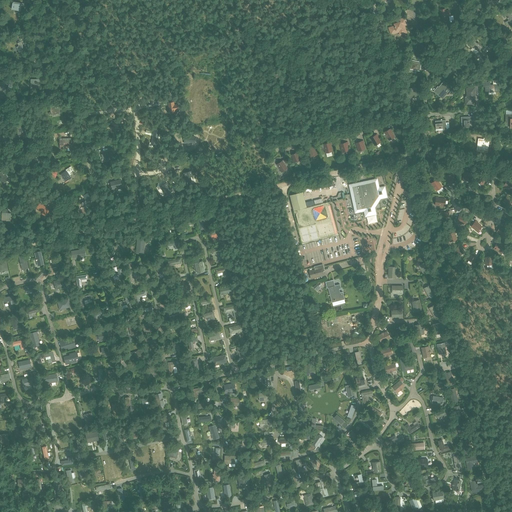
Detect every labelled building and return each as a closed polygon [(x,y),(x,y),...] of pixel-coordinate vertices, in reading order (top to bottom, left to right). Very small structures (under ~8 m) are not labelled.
[(11,9),(21,11),(22,3),(12,1),(11,9)] [(440,9),(441,20),(447,19),(447,16),(450,16),(449,10),(446,10),(445,8),(440,9)] [(398,32),(399,35),(407,33),(405,25),(408,25),(405,17),(395,20),(395,22),(393,23),(394,25),(388,27),(390,35),(398,32)] [(28,48),(24,40),(17,43),(18,46),(16,47),(19,53),(28,48)] [(474,40),(469,46),(472,48),(473,47),(475,50),(478,52),(480,50),(483,47),(478,42),(477,43),(474,40)] [(480,51),(480,50),(478,52),(477,53),(475,56),(477,58),(478,58),(479,57),(480,58),(481,60),(484,62),(489,57),(484,53),(484,52),(483,53),(480,51)] [(408,68),(419,71),(422,62),(410,59),(408,68)] [(450,68),(457,75),(463,69),(458,64),(459,63),(456,60),(455,62),(450,68)] [(31,88),(39,88),(39,82),(42,82),(42,75),(38,75),(38,79),(31,79),(31,88)] [(434,92),(441,98),(451,87),(444,81),(434,92)] [(485,93),(495,92),(499,92),(498,84),(490,85),(490,82),(483,82),(483,87),(485,87),(485,93)] [(475,91),(478,91),(478,84),(474,84),(475,87),(468,88),(468,96),(465,96),(466,104),(476,103),(475,91)] [(408,91),(408,98),(420,97),(419,88),(404,88),(404,92),(408,91)] [(172,102),(167,103),(170,113),(175,111),(174,109),(178,108),(177,103),(173,104),(172,102)] [(49,107),(51,115),(61,113),(59,105),(49,107)] [(464,127),(469,127),(469,120),(474,120),(473,116),(461,117),(461,127),(464,127)] [(442,128),(443,130),(446,130),(445,120),(435,121),(436,128),(442,128)] [(16,129),(18,137),(23,136),(23,135),(27,134),(25,127),(22,128),(16,129)] [(387,137),(388,140),(395,137),(391,131),(392,130),(391,128),(384,132),(387,137)] [(154,130),(151,144),(156,145),(159,131),(154,130)] [(195,133),(185,136),(187,143),(197,140),(195,133)] [(373,143),(375,146),(381,142),(377,137),(378,136),(377,134),(370,138),(373,143)] [(477,151),(487,152),(489,137),(484,136),(484,139),(479,139),(477,151)] [(59,138),(59,146),(71,146),(71,138),(59,138)] [(357,148),(358,151),(365,149),(363,143),(364,143),(363,140),(356,143),(358,148),(357,148)] [(324,150),(325,153),(332,151),(330,145),(332,144),(331,142),(323,144),(325,150),(324,150)] [(341,149),(342,153),(349,151),(347,144),(348,144),(347,142),(340,144),(341,149)] [(309,154),(310,158),(317,155),(314,149),(316,149),(315,146),(307,149),(309,154)] [(114,157),(112,148),(107,150),(101,152),(102,156),(107,155),(108,158),(109,158),(114,157)] [(293,160),(294,163),(300,160),(298,155),(299,154),(298,152),(291,155),(293,160)] [(26,157),(31,167),(39,163),(36,156),(33,157),(32,155),(26,157)] [(279,170),(281,173),(287,169),(284,165),(287,163),(284,159),(276,164),(280,169),(279,170)] [(70,175),(72,173),(75,171),(71,166),(66,170),(60,175),(65,182),(71,177),(70,175)] [(0,171),(0,180),(2,184),(10,180),(6,173),(3,174),(2,171),(0,171)] [(198,182),(199,173),(194,173),(188,172),(187,177),(193,177),(192,181),(193,181),(198,182)] [(447,180),(449,184),(455,181),(453,174),(454,174),(453,172),(446,175),(448,180),(447,180)] [(463,180),(470,181),(470,175),(471,175),(471,173),(464,172),(463,177),(463,180)] [(477,181),(482,184),(485,179),(486,180),(487,178),(480,175),(478,179),(477,181)] [(433,188),(435,191),(441,186),(437,181),(438,180),(436,178),(430,183),(433,187),(433,188)] [(507,178),(503,185),(507,188),(510,190),(511,188),(511,187),(511,182),(509,181),(509,180),(507,178)] [(364,211),(365,216),(375,214),(374,207),(380,198),(386,197),(384,186),(379,188),(377,179),(354,184),(349,185),(355,213),(364,211)] [(120,182),(111,185),(114,192),(123,188),(120,182)] [(167,183),(161,185),(165,194),(172,191),(167,183)] [(290,195),(293,210),(306,207),(302,192),(290,195)] [(91,201),(88,194),(86,195),(84,196),(86,201),(81,204),(83,209),(89,207),(87,202),(91,201)] [(507,195),(503,201),(507,204),(506,204),(509,206),(511,201),(511,199),(509,197),(507,195)] [(440,206),(444,206),(445,199),(437,198),(437,197),(435,197),(434,205),(440,206)] [(41,200),(36,204),(42,212),(47,209),(41,200)] [(1,220),(10,221),(11,213),(8,212),(8,209),(0,208),(0,212),(2,212),(1,220)] [(500,216),(507,221),(510,215),(505,212),(506,211),(504,210),(500,216)] [(444,220),(448,220),(448,213),(442,212),(442,211),(439,211),(438,219),(444,220)] [(461,223),(465,224),(467,218),(461,215),(461,214),(459,213),(456,221),(462,223),(461,223)] [(198,218),(200,230),(204,229),(202,221),(208,220),(208,216),(198,218)] [(475,230),(477,232),(479,230),(480,230),(481,229),(481,228),(480,228),(481,227),(477,223),(478,222),(476,220),(471,226),(475,229),(475,230)] [(497,231),(503,236),(507,231),(502,227),(503,226),(501,225),(497,231)] [(216,237),(217,243),(221,242),(217,230),(210,232),(212,239),(216,237)] [(448,239),(450,243),(456,240),(454,234),(455,234),(455,232),(447,235),(449,239),(448,239)] [(145,239),(138,238),(136,253),(141,253),(141,254),(143,254),(144,253),(144,251),(144,247),(145,239)] [(175,245),(175,249),(179,248),(178,240),(166,242),(167,246),(175,245)] [(494,248),(500,253),(504,247),(499,244),(499,243),(498,242),(494,248)] [(114,245),(115,249),(121,247),(122,251),(126,250),(124,243),(114,245)] [(456,255),(458,257),(464,253),(460,248),(461,247),(459,245),(453,250),(456,254),(456,255)] [(219,252),(220,257),(224,256),(222,247),(211,250),(212,254),(219,252)] [(44,264),(41,251),(34,253),(37,266),(44,264)] [(468,261),(474,264),(476,261),(476,260),(478,256),(471,253),(470,254),(471,255),(468,261)] [(19,256),(22,270),(29,268),(26,255),(19,256)] [(485,259),(486,265),(492,264),(491,256),(484,257),(484,259),(485,259)] [(51,259),(53,267),(65,265),(63,257),(51,259)] [(0,271),(9,270),(6,259),(0,260),(0,271)] [(158,272),(159,275),(167,272),(163,260),(155,263),(157,268),(157,269),(158,272)] [(195,263),(197,273),(205,271),(202,261),(195,263)] [(419,266),(424,275),(430,271),(425,262),(419,266)] [(308,271),(311,279),(324,276),(323,271),(325,271),(323,264),(314,266),(315,269),(308,271)] [(388,277),(396,278),(397,267),(389,266),(388,277)] [(224,272),(225,276),(229,275),(227,267),(216,269),(217,273),(224,272)] [(124,278),(123,275),(122,268),(118,269),(118,272),(113,273),(114,277),(120,276),(120,279),(124,278)] [(127,273),(130,283),(134,282),(132,275),(140,273),(139,269),(127,273)] [(76,276),(78,288),(82,287),(81,280),(87,279),(87,275),(76,276)] [(54,281),(55,289),(66,287),(65,279),(54,281)] [(328,288),(332,302),(344,299),(343,292),(340,292),(339,289),(341,288),(340,284),(335,285),(333,280),(325,282),(327,288),(328,288)] [(317,291),(320,288),(319,287),(322,284),(319,282),(314,288),(317,291)] [(32,289),(33,293),(37,292),(35,284),(25,287),(25,291),(32,289)] [(424,288),(430,298),(436,294),(431,284),(424,288)] [(220,288),(221,295),(233,292),(232,286),(220,288)] [(168,291),(170,297),(173,295),(170,287),(161,290),(162,293),(168,291)] [(134,294),(137,306),(141,305),(139,297),(146,295),(145,291),(141,292),(134,294)] [(79,297),(81,306),(85,305),(84,300),(92,298),(91,294),(79,297)] [(10,300),(11,305),(15,304),(13,295),(3,298),(4,302),(10,300)] [(127,304),(128,308),(132,307),(130,297),(126,298),(126,300),(120,302),(121,306),(127,304)] [(180,300),(181,307),(191,305),(190,298),(180,300)] [(58,302),(60,310),(70,307),(68,299),(58,302)] [(412,301),(414,311),(421,310),(419,299),(412,301)] [(429,308),(435,318),(441,314),(435,304),(429,308)] [(233,310),(235,317),(239,316),(236,305),(224,308),(225,312),(233,310)] [(93,312),(95,319),(105,316),(103,309),(93,312)] [(392,310),(392,318),(403,317),(403,310),(392,310)] [(210,317),(211,321),(215,320),(213,312),(203,314),(204,316),(203,316),(204,318),(206,318),(210,317)] [(13,326),(14,327),(21,325),(19,315),(11,317),(12,322),(12,323),(13,326)] [(131,335),(133,335),(133,334),(138,333),(135,321),(128,323),(131,333),(130,333),(131,335)] [(143,324),(144,331),(153,329),(152,322),(143,324)] [(432,324),(434,335),(443,333),(440,323),(432,324)] [(229,328),(231,334),(238,332),(238,333),(240,332),(244,331),(242,324),(229,328)] [(415,325),(417,336),(425,334),(423,324),(415,325)] [(186,325),(187,334),(197,332),(197,328),(191,329),(190,325),(186,325)] [(395,337),(409,334),(407,328),(394,331),(395,337)] [(113,337),(112,329),(100,331),(101,333),(98,334),(100,341),(107,340),(107,338),(113,337)] [(381,343),(390,338),(387,331),(384,333),(383,332),(381,333),(381,334),(377,336),(381,343)] [(29,334),(32,343),(37,342),(38,342),(39,342),(40,341),(39,339),(37,332),(29,334)] [(209,333),(210,341),(220,339),(219,332),(209,333)] [(145,337),(146,343),(149,343),(149,342),(150,342),(150,343),(153,342),(153,340),(155,339),(154,335),(145,337)] [(197,336),(187,338),(190,350),(194,349),(193,342),(198,341),(197,336)] [(71,338),(59,341),(62,350),(68,348),(68,349),(76,347),(74,340),(72,341),(71,338)] [(20,344),(21,349),(25,348),(23,340),(12,342),(13,346),(20,344)] [(180,346),(180,351),(184,350),(183,341),(173,342),(173,346),(180,346)] [(436,344),(438,355),(447,353),(445,343),(436,344)] [(109,346),(101,347),(103,355),(105,354),(106,357),(118,354),(116,346),(110,347),(109,346)] [(239,352),(240,358),(246,356),(244,346),(238,347),(238,350),(237,350),(238,352),(239,352)] [(391,346),(380,349),(382,357),(386,356),(386,357),(389,356),(389,355),(393,354),(391,346)] [(421,348),(423,358),(431,356),(429,346),(421,348)] [(133,360),(145,357),(143,349),(130,353),(133,360)] [(50,357),(51,362),(56,361),(53,351),(44,354),(45,358),(50,357)] [(70,355),(64,356),(66,364),(77,362),(76,359),(79,358),(77,351),(69,353),(70,355)] [(213,358),(214,365),(227,363),(225,355),(213,358)] [(414,369),(412,362),(406,363),(405,357),(399,358),(402,371),(414,369)] [(189,359),(191,372),(199,371),(197,358),(189,359)] [(19,364),(20,369),(31,367),(30,360),(28,360),(20,362),(20,361),(19,362),(19,364)] [(303,362),(305,373),(314,372),(312,360),(303,362)] [(169,368),(170,374),(174,374),(173,366),(178,365),(178,361),(168,363),(169,368)] [(394,363),(384,365),(386,373),(390,372),(390,373),(393,372),(393,371),(396,370),(394,363)] [(78,371),(80,376),(83,375),(81,366),(70,369),(71,373),(78,371)] [(145,376),(147,376),(157,374),(155,367),(144,369),(145,374),(144,374),(145,376)] [(94,378),(94,382),(104,381),(102,369),(98,369),(99,377),(94,378)] [(108,371),(109,381),(120,379),(120,374),(116,375),(116,370),(108,371)] [(445,373),(448,387),(454,386),(451,372),(445,373)] [(0,375),(0,376),(1,382),(10,381),(8,373),(0,375)] [(355,375),(357,386),(365,384),(364,381),(365,380),(364,377),(363,377),(363,373),(355,375)] [(43,376),(45,383),(54,382),(56,382),(56,380),(56,379),(55,375),(43,376)] [(263,377),(263,387),(271,386),(270,376),(263,377)] [(32,377),(22,379),(24,387),(34,384),(32,377)] [(402,382),(400,380),(392,387),(398,393),(405,386),(402,382)] [(224,385),(225,393),(235,391),(234,384),(224,385)] [(193,389),(195,398),(199,397),(198,392),(204,391),(203,387),(193,389)] [(449,390),(452,403),(458,402),(455,389),(449,390)] [(361,393),(364,403),(369,402),(367,397),(373,396),(372,390),(361,393)] [(0,394),(0,403),(4,403),(3,398),(10,397),(10,393),(0,394)] [(155,395),(158,407),(164,405),(161,393),(155,395)] [(443,397),(433,395),(432,403),(436,404),(436,405),(438,405),(438,404),(442,405),(443,397)] [(145,399),(141,399),(143,408),(146,408),(146,403),(150,402),(149,398),(145,399)] [(229,405),(239,406),(239,402),(239,401),(240,400),(239,399),(229,398),(229,405)] [(118,403),(112,404),(114,415),(120,414),(118,403)] [(356,406),(351,405),(347,416),(352,418),(356,406)] [(453,406),(456,420),(463,419),(460,405),(453,406)] [(368,410),(380,418),(383,413),(371,406),(368,410)] [(444,415),(447,423),(451,421),(447,409),(435,414),(436,418),(444,415)] [(94,422),(92,412),(84,414),(86,425),(94,422)] [(98,416),(100,423),(107,422),(105,415),(98,416)] [(348,424),(337,415),(334,418),(342,425),(342,426),(344,428),(348,424)] [(371,426),(374,421),(364,415),(361,420),(371,426)] [(169,422),(168,417),(159,418),(161,430),(166,429),(165,422),(169,422)] [(31,420),(34,433),(43,431),(40,418),(31,420)] [(311,418),(311,428),(322,429),(322,425),(315,425),(316,418),(311,418)] [(260,423),(261,427),(272,426),(271,419),(260,420),(260,421),(260,422),(260,423)] [(225,427),(235,428),(235,423),(235,422),(235,421),(235,420),(225,420),(225,427)] [(405,426),(410,433),(420,427),(417,423),(410,427),(408,424),(405,426)] [(457,425),(460,438),(466,437),(463,424),(457,425)] [(13,427),(15,437),(23,436),(21,425),(13,427)] [(219,438),(215,425),(209,427),(213,440),(219,438)] [(87,443),(99,440),(97,432),(85,435),(87,443)] [(10,444),(8,433),(0,434),(0,435),(2,445),(10,444)] [(322,437),(319,434),(312,445),(315,447),(322,437)] [(402,436),(397,438),(395,435),(385,441),(387,445),(394,441),(396,445),(404,440),(402,436)] [(260,445),(261,445),(262,445),(263,445),(273,443),(272,437),(269,437),(269,440),(260,441),(260,443),(260,445)] [(438,441),(442,452),(450,449),(449,444),(444,445),(442,440),(438,441)] [(462,442),(465,455),(471,453),(468,440),(462,442)] [(412,443),(413,450),(425,449),(424,442),(412,443)] [(338,443),(334,445),(332,446),(337,453),(343,450),(338,443)] [(177,458),(179,446),(171,445),(169,457),(177,458)] [(5,453),(7,459),(17,457),(15,450),(5,453)] [(61,461),(62,465),(73,463),(72,454),(68,455),(68,460),(61,461)] [(453,456),(455,469),(459,469),(459,472),(462,471),(462,468),(460,455),(453,456)] [(465,459),(467,470),(475,469),(474,463),(480,462),(479,456),(465,459)] [(300,459),(296,460),(299,472),(304,471),(300,459)] [(428,459),(420,459),(417,459),(417,467),(425,467),(428,467),(428,459)] [(372,462),(374,473),(381,472),(380,461),(372,462)] [(271,473),(264,475),(268,486),(274,484),(271,473)] [(359,481),(352,483),(353,487),(364,484),(361,474),(357,475),(359,481)] [(409,476),(413,488),(418,486),(414,474),(409,476)] [(423,476),(425,484),(437,481),(436,477),(428,479),(426,475),(423,476)] [(247,476),(239,477),(240,487),(248,486),(247,476)] [(376,479),(372,479),(373,490),(383,489),(383,485),(377,486),(376,479)] [(453,483),(452,483),(452,485),(451,489),(459,491),(462,481),(454,479),(453,483)] [(325,495),(321,481),(314,483),(318,497),(325,495)] [(470,482),(472,494),(485,491),(484,484),(478,486),(477,481),(470,482)] [(176,495),(187,493),(186,488),(180,490),(179,485),(175,486),(176,495)] [(165,493),(165,496),(173,495),(172,486),(168,486),(169,492),(165,493)] [(368,501),(366,489),(354,492),(355,497),(362,495),(364,503),(368,501)] [(434,501),(444,499),(442,491),(438,492),(438,491),(435,492),(432,493),(434,501)] [(312,493),(303,495),(306,506),(314,504),(312,493)] [(297,506),(294,495),(290,496),(291,503),(287,504),(288,508),(297,506)] [(409,501),(413,510),(417,509),(417,506),(418,506),(415,498),(409,501)] [(103,501),(103,511),(107,511),(107,505),(112,504),(111,500),(103,501)] [(94,501),(82,504),(83,511),(88,511),(87,507),(95,505),(94,501)]
